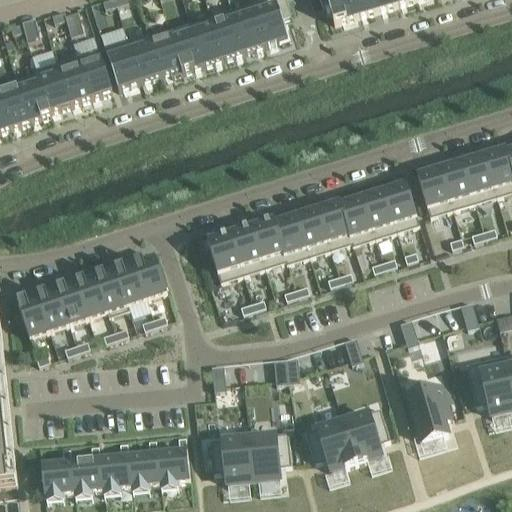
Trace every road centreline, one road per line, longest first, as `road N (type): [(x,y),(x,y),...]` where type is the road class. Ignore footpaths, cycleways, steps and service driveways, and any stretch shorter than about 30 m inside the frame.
road 1 (tertiary): [(511,12),(187,109),(0,178)]
road 2 (residential): [(157,224),(194,340),(202,355),(218,358),(281,352),(511,287)]
road 3 (tertiary): [(157,224),(511,118)]
road 4 (tertiary): [(0,265),(55,258),(157,224)]
